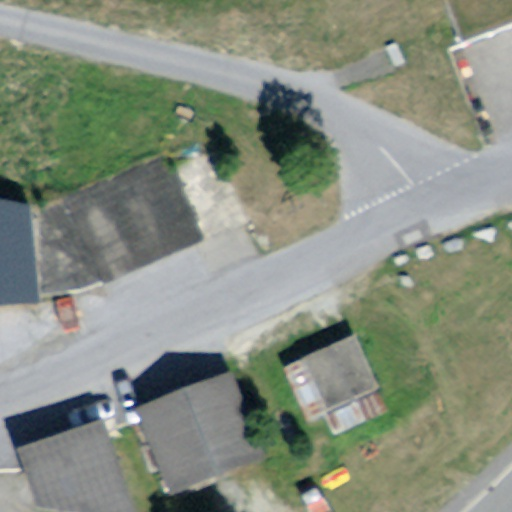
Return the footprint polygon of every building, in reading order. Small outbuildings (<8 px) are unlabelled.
[(511,0),(440,0),(460,57),(511,39),(511,0)] [(192,165),(61,208),(91,299),(222,256),(192,165)] [(25,223),(0,225),(0,326),(33,323),(25,223)] [(354,351),(273,380),(297,445),(377,416),(354,351)] [(225,388),(120,423),(148,508),(253,473),(225,388)] [(119,511),(102,444),(0,470),(0,477),(14,511),(119,511)]
